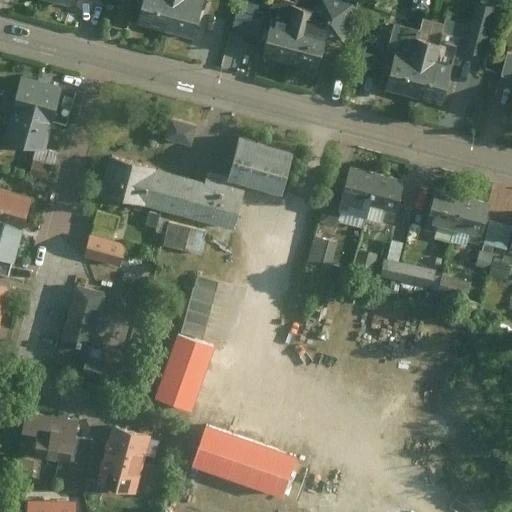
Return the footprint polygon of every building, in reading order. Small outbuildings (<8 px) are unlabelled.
[(46,0),(46,2),(71,9),(73,0),(46,0)] [(141,0),(136,23),(193,37),(202,1),(196,0),(141,0)] [(251,31),(259,0),(243,0),(236,27),(251,31)] [(274,2),(258,59),(316,75),(327,35),(312,31),(317,14),(274,2)] [(391,24),(384,51),(389,52),(409,57),(413,42),(416,30),(391,24)] [(435,40),(433,47),(429,67),(449,72),(455,45),(435,40)] [(389,52),(379,94),(439,109),(449,72),(429,67),(433,47),(413,42),(409,57),(389,52)] [(498,66),(492,91),(505,94),(511,70),(498,66)] [(23,77),(8,137),(41,145),(47,121),(53,122),(62,87),(23,77)] [(511,98),(506,97),(495,139),(511,143),(511,98)] [(173,121),(167,140),(190,147),(196,127),(173,121)] [(237,140),(227,178),(254,186),(283,193),(293,155),(237,140)] [(114,160),(103,197),(240,236),(254,186),(227,178),(211,173),(207,187),(114,160)] [(324,203),(318,225),(336,230),(337,226),(361,233),(364,222),(378,226),(382,212),(394,216),(403,182),(344,165),(332,206),(324,203)] [(0,223),(23,230),(31,200),(0,191),(0,223)] [(431,194),(422,234),(432,236),(430,243),(448,247),(460,200),(431,194)] [(488,207),(460,200),(448,247),(464,251),(466,242),(480,245),(488,207)] [(509,228),(485,223),(478,255),(492,258),(493,251),(503,253),(509,228)] [(0,225),(0,261),(10,264),(20,231),(0,225)] [(89,226),(82,247),(106,254),(112,232),(89,226)] [(154,260),(192,270),(198,246),(159,236),(154,260)] [(404,244),(388,240),(379,279),(429,291),(433,272),(400,264),(404,244)] [(334,246),(312,241),(307,261),(329,267),(334,246)] [(82,247),(75,270),(112,281),(118,258),(106,254),(82,247)] [(377,257),(359,252),(354,272),(372,276),(377,257)] [(0,261),(0,277),(6,280),(10,264),(0,261)] [(489,265),(485,280),(504,285),(509,270),(489,265)] [(193,278),(190,289),(211,295),(214,285),(193,278)] [(97,295),(67,288),(51,353),(80,360),(97,295)] [(187,288),(175,333),(198,340),(211,295),(190,289),(187,288)] [(0,325),(8,292),(0,289),(0,325)] [(209,347),(171,334),(149,399),(187,412),(209,347)] [(80,360),(75,377),(105,386),(110,369),(80,360)] [(75,422),(21,414),(18,438),(32,440),(29,460),(69,466),(72,442),(75,422)] [(108,423),(92,481),(132,491),(147,434),(108,423)] [(280,498),(294,458),(204,428),(190,468),(280,498)] [(90,444),(72,442),(69,466),(86,469),(90,444)]
